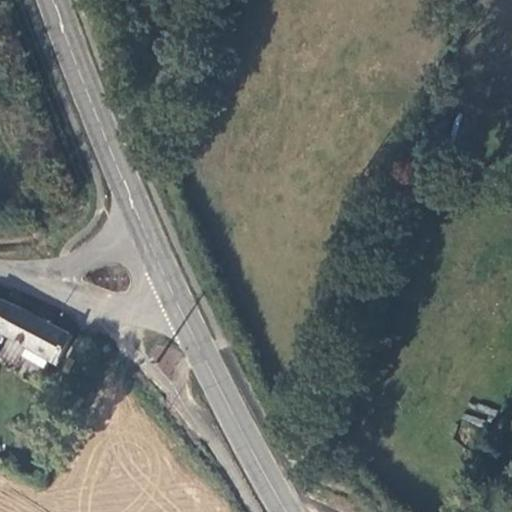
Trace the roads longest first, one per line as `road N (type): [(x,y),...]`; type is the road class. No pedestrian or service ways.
road 1 (secondary): [(154,261),(53,0)]
road 2 (secondary): [(264,476),(154,261)]
road 3 (unclassified): [(154,261),(56,280),(0,273)]
